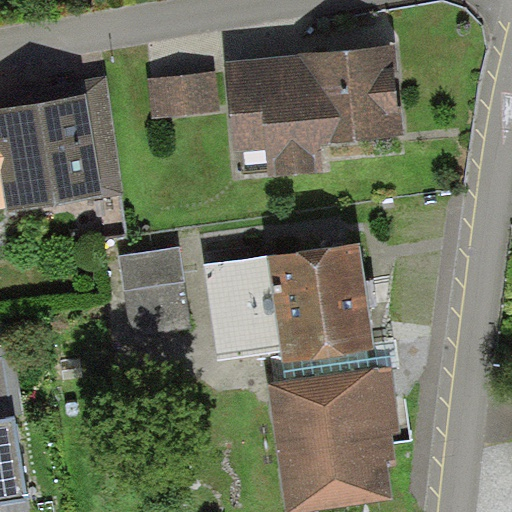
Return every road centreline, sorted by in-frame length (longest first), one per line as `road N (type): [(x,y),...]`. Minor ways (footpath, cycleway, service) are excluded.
road 1 (residential): [(511,130),(455,511)]
road 2 (residential): [(0,47),(274,0)]
